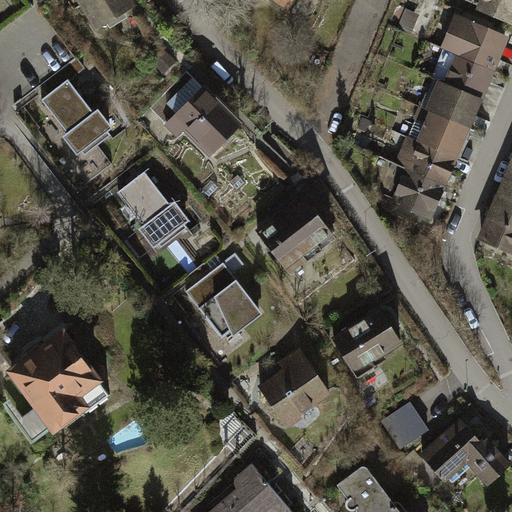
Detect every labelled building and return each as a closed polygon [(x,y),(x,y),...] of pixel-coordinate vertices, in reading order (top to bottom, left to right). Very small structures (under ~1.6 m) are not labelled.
[(142,0),(84,0),(106,35),(149,10),(142,0)] [(277,0),(303,16),(312,0),(277,0)] [(511,19),(511,0),(467,0),(511,19)] [(507,38),(458,17),(445,49),(446,50),(494,70),(507,38)] [(446,50),(434,78),(481,98),(494,70),(446,50)] [(481,98),(434,78),(422,107),(469,127),(481,98)] [(78,84),(53,103),(79,137),(75,140),(89,159),(124,132),(109,113),(104,118),(78,84)] [(196,135),(221,161),(257,126),(218,87),(174,131),(187,144),(196,135)] [(469,127),(422,107),(417,118),(419,119),(411,137),(422,141),(457,156),(469,127)] [(422,141),(410,170),(445,184),(457,156),(422,141)] [(445,184),(410,170),(396,201),(431,215),(445,184)] [(153,176),(128,195),(154,228),(151,231),(164,248),(197,223),(184,206),(179,210),(153,176)] [(511,179),(508,178),(496,206),(511,212),(511,179)] [(270,229),(305,273),(350,238),(316,194),(270,229)] [(511,212),(496,206),(482,237),(511,249),(511,212)] [(229,267),(193,294),(205,309),(226,297),(244,338),(272,315),(246,282),(242,285),(229,267)] [(387,303),(340,333),(367,374),(414,344),(387,303)] [(78,327),(20,370),(68,434),(104,407),(96,396),(118,381),(78,327)] [(290,368),(268,386),(299,423),(340,389),(307,348),(286,364),(290,368)] [(391,418),(410,445),(434,428),(415,401),(391,418)] [(468,414),(427,451),(456,483),(478,464),(499,488),(511,476),(511,448),(496,431),(489,436),(468,414)] [(240,488),(211,511),(295,511),(293,509),(276,489),(258,469),(252,461),(231,478),(240,488)] [(415,511),(377,464),(347,488),(367,511),(415,511)]
